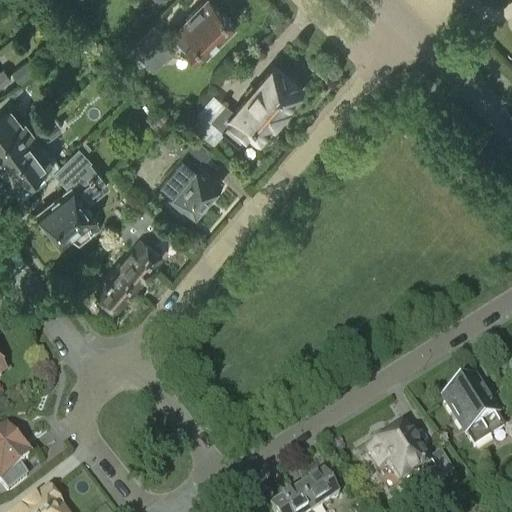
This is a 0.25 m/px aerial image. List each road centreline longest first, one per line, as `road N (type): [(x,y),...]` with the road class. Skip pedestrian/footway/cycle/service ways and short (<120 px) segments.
road 1 (residential): [(103,385),(372,69)]
road 2 (residential): [(223,484),(511,300)]
road 3 (residential): [(223,484),(150,388),(103,385)]
road 4 (residential): [(103,385),(0,254)]
road 5 (residential): [(103,385),(87,402),(82,451),(129,511)]
road 6 (residential): [(511,130),(412,27)]
